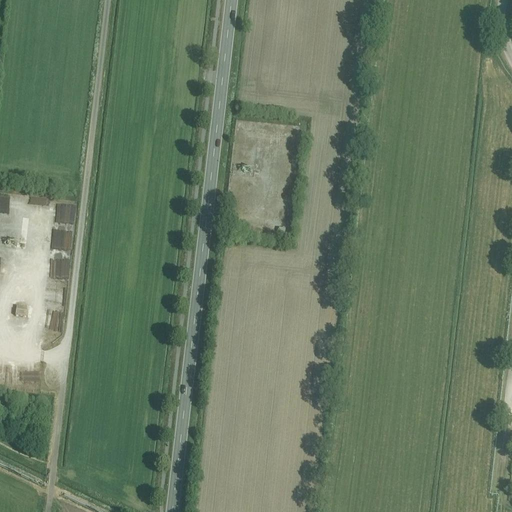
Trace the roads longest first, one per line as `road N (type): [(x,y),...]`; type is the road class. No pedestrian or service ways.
road 1 (track): [(106,0),(47,511)]
road 2 (secondary): [(231,0),(172,511)]
